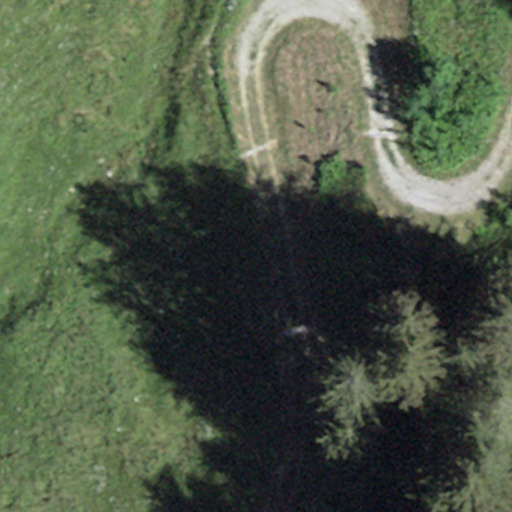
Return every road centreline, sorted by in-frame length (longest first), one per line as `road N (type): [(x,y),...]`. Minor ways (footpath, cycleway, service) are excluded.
road 1 (track): [(272,511),(282,472),(288,322),(255,152),(246,52),(267,0)]
road 2 (track): [(334,0),(352,20),(387,176),(425,190),(462,176),(495,115),(511,58)]
